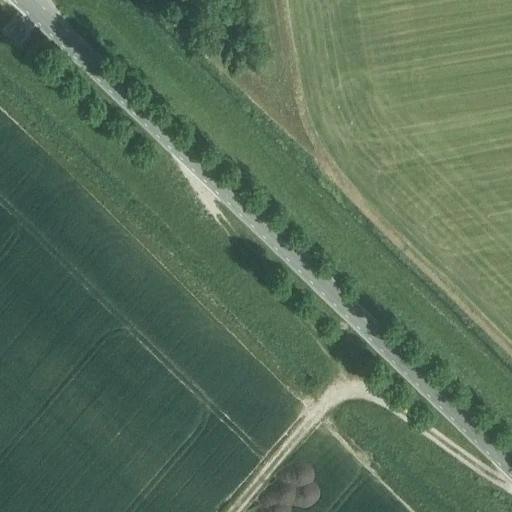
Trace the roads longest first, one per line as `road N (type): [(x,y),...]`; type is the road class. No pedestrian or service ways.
road 1 (tertiary): [(511,466),(27,0)]
road 2 (track): [(234,511),(340,389),(380,397),(511,484)]
road 3 (track): [(340,389),(313,330),(201,193),(177,143)]
